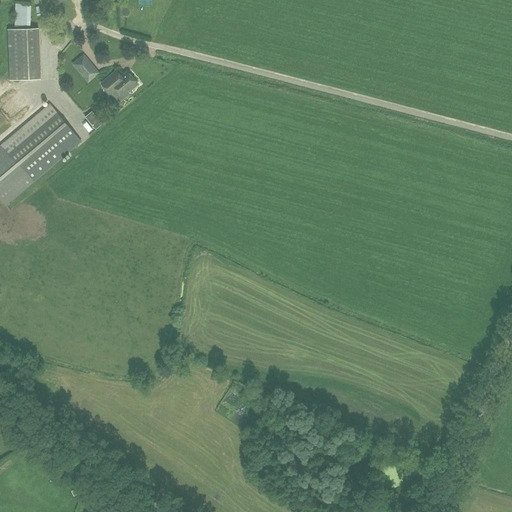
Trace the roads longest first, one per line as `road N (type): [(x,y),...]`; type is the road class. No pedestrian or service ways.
road 1 (unclassified): [(511,137),(82,23)]
road 2 (tertiary): [(435,511),(511,342)]
